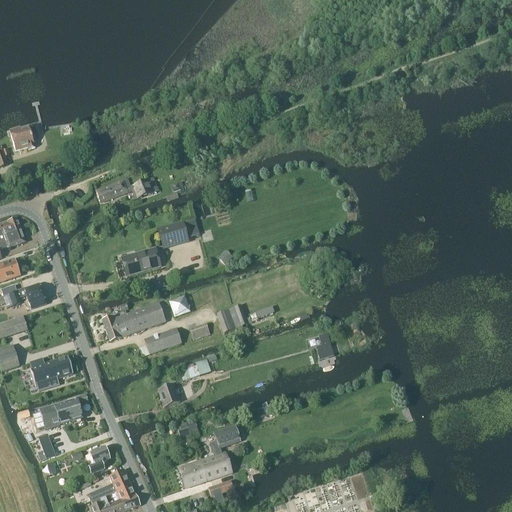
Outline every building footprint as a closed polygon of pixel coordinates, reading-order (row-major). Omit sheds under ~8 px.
[(21,133),(20,130),(9,134),(16,153),(29,149),(29,151),(35,149),(33,144),(35,143),(34,138),(35,138),(34,136),(31,137),(28,130),(21,133)] [(7,150),(0,152),(0,164),(5,163),(4,159),(10,157),(7,150)] [(132,190),(129,180),(97,192),(101,204),(136,192),(139,201),(160,194),(159,191),(156,192),(156,190),(158,189),(155,181),(150,183),(149,182),(135,187),(136,189),(132,190)] [(173,189),(175,195),(175,196),(182,193),(179,187),(173,189)] [(181,200),(180,197),(179,195),(167,199),(169,204),(181,200)] [(0,237),(21,230),(17,220),(7,223),(8,225),(3,226),(2,225),(0,225),(0,237)] [(159,232),(164,249),(189,242),(184,225),(159,232)] [(21,230),(0,237),(0,246),(1,250),(8,247),(9,250),(26,243),(21,230)] [(156,250),(123,260),(128,278),(161,269),(156,250)] [(0,278),(5,277),(6,281),(19,277),(14,261),(0,265),(0,278)] [(160,283),(152,285),(153,291),(165,288),(164,285),(161,286),(160,283)] [(15,287),(1,291),(3,297),(9,295),(11,301),(18,299),(19,300),(26,297),(42,292),(40,287),(39,287),(39,286),(25,291),(24,289),(16,292),(15,287)] [(25,306),(25,307),(26,307),(26,308),(26,309),(27,310),(28,310),(29,310),(30,310),(31,310),(31,311),(45,306),(45,304),(46,304),(42,292),(26,297),(28,302),(27,303),(26,303),(26,304),(26,305),(25,306)] [(20,304),(19,300),(18,299),(11,301),(9,295),(3,297),(7,308),(20,304)] [(110,343),(166,323),(159,304),(114,321),(113,318),(102,322),(110,343)] [(217,315),(224,334),(247,326),(240,307),(217,315)] [(0,339),(27,331),(23,319),(0,327),(0,339)] [(149,357),(181,345),(176,330),(144,342),(149,357)] [(327,335),(319,338),(321,347),(316,349),(320,361),(333,357),(327,335)] [(0,366),(2,373),(20,368),(13,348),(0,351),(0,366)] [(32,370),(30,370),(35,387),(37,387),(39,392),(59,386),(57,380),(73,375),(68,358),(44,366),(42,360),(30,364),(32,370)] [(207,362),(172,373),(176,386),(211,374),(207,362)] [(158,392),(164,410),(179,405),(177,397),(180,397),(178,392),(175,393),(173,387),(158,392)] [(67,404),(72,423),(83,420),(79,407),(81,406),(81,405),(88,402),(87,397),(79,399),(80,400),(67,404)] [(72,423),(67,404),(53,408),(54,409),(34,414),(39,433),(59,427),(72,423)] [(186,424),(176,427),(179,436),(189,433),(186,424)] [(220,449),(224,448),(239,443),(235,429),(214,436),(216,443),(219,450),(220,449)] [(65,445),(61,432),(44,437),(48,451),(65,445)] [(214,458),(199,464),(205,483),(224,477),(228,476),(220,449),(219,450),(216,443),(210,445),(214,458)] [(94,467),(101,464),(110,460),(109,459),(110,457),(109,454),(107,454),(105,448),(89,454),(93,466),(94,467)] [(83,458),(80,453),(71,456),(73,462),(83,458)] [(94,467),(93,466),(90,467),(89,470),(90,473),(93,475),(104,470),(101,464),(94,467)] [(205,483),(199,464),(179,470),(185,490),(205,483)] [(112,485),(101,490),(104,498),(116,494),(126,490),(127,492),(133,490),(124,471),(109,478),(112,485)] [(221,495),(224,494),(232,491),(230,483),(208,490),(210,499),(213,498),(216,505),(223,503),(221,495)] [(126,490),(116,494),(119,502),(122,511),(126,511),(140,507),(133,490),(127,492),(126,490)] [(90,504),(104,498),(101,491),(88,496),(90,504)] [(122,511),(119,502),(103,508),(101,504),(90,508),(91,511),(122,511)]
